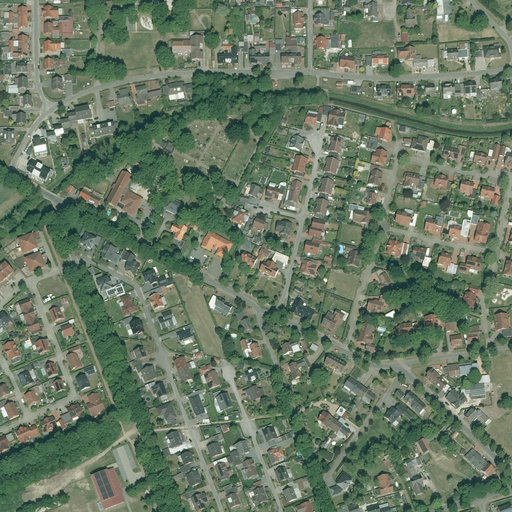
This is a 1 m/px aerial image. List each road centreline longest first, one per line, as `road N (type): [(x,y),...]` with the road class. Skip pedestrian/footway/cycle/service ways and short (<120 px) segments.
road 1 (residential): [(75,263),(89,261),(134,284),(222,511)]
road 2 (residential): [(169,511),(75,263)]
road 3 (residential): [(495,253),(507,181),(493,173),(397,156),(382,228)]
road 4 (residential): [(69,99),(170,74),(310,72)]
road 5 (residential): [(59,202),(261,311)]
road 6 (residential): [(310,72),(408,78),(511,68)]
road 7 (residential): [(261,311),(322,483)]
road 8 (residential): [(26,280),(72,390),(67,401),(28,418)]
road 9 (residential): [(403,371),(511,473)]
road 10 (residential): [(227,372),(279,511)]
road 11 (residential): [(322,483),(403,371)]
road 12 (residential): [(382,228),(344,352)]
